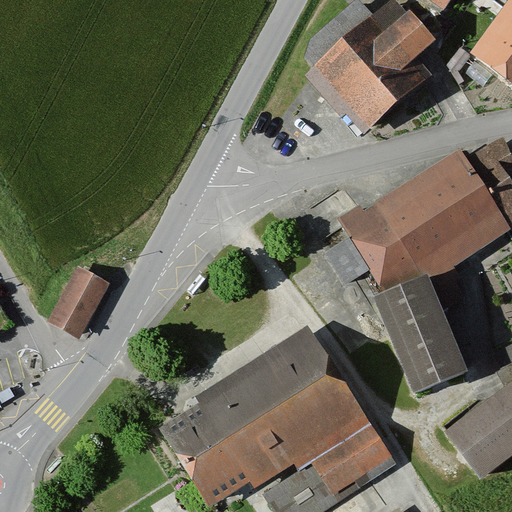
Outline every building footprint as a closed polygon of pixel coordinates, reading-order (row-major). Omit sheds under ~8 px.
[(431,0),(447,11),(455,0),(431,0)] [(511,0),(496,0),(464,43),(511,78),(511,0)] [(358,4),(305,52),(370,123),(417,80),(402,64),(429,40),(412,21),(400,32),(380,10),(371,18),(358,4)] [(357,242),(331,258),(349,289),(367,279),(371,286),(377,283),(386,298),(442,265),(503,229),(466,166),(367,224),(359,211),(344,220),(357,242)] [(80,262),(49,321),(80,337),(110,278),(80,262)] [(463,297),(442,265),(386,298),(381,305),(419,397),(461,378),(432,318),(463,297)] [(310,341),(164,433),(210,507),(289,458),(302,478),(269,499),(277,511),(320,511),(390,468),(310,341)] [(511,382),(448,429),(485,479),(511,458),(511,382)]
